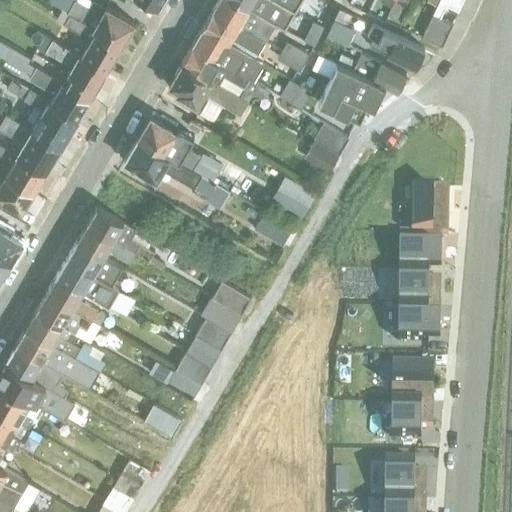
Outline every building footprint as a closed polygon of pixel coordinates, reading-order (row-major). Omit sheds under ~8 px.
[(62,9),(122,45),(136,22),(106,5),(105,8),(91,0),(50,0),(50,1),(62,9)] [(218,0),(213,10),(266,41),(276,24),(251,9),(236,0),(218,0)] [(236,0),(251,9),(276,24),(285,29),(296,11),(276,0),(236,0)] [(276,0),(296,11),(302,0),(276,0)] [(439,0),(438,3),(422,36),(442,45),(453,21),(440,15),(446,2),(459,8),(463,0),(439,0)] [(80,54),(107,71),(122,45),(62,9),(57,20),(90,39),(80,54)] [(203,27),(256,59),(266,41),(213,10),(203,27)] [(334,14),(326,30),(347,40),(355,24),(334,14)] [(313,21),(305,40),(315,44),(323,27),(313,21)] [(193,44),(254,80),(264,63),(256,59),(203,27),(193,44)] [(67,84),(90,99),(107,71),(80,54),(39,30),(33,42),(72,66),(68,72),(72,75),(67,84)] [(425,44),(397,30),(386,51),(415,66),(425,44)] [(282,50),(304,63),(306,64),(311,54),(287,41),(282,50)] [(182,62),(249,101),(252,94),(266,94),(269,89),(254,80),(193,44),(182,62)] [(319,48),(312,62),(326,68),(332,54),(319,48)] [(304,63),(282,50),(278,58),(300,70),(304,63)] [(407,69),(381,56),(372,76),(385,83),(397,89),(407,69)] [(372,76),(337,58),(318,103),(359,123),(368,104),(375,106),(385,83),(372,76)] [(249,101),(182,62),(169,85),(176,89),(174,93),(197,107),(198,105),(202,107),(199,112),(214,120),(223,104),(241,114),(249,101)] [(50,100),(79,117),(90,99),(67,84),(37,66),(29,79),(54,94),(50,100)] [(31,128),(61,147),(79,117),(50,100),(13,78),(7,88),(40,108),(34,119),(36,120),(31,128)] [(290,102),(299,85),(289,79),(280,96),(290,102)] [(299,85),(290,102),(301,109),(312,90),(300,83),(299,85)] [(16,153),(47,172),(61,147),(31,128),(7,113),(0,124),(0,128),(23,142),(16,153)] [(192,169),(193,169),(202,155),(188,146),(173,137),(177,130),(176,129),(151,115),(138,137),(192,169)] [(303,155),(332,167),(347,129),(318,118),(303,155)] [(173,137),(188,146),(194,137),(177,127),(176,129),(177,130),(173,137)] [(192,169),(138,137),(124,160),(157,179),(163,169),(209,197),(207,201),(221,209),(225,201),(229,205),(234,197),(229,195),(231,191),(228,189),(193,169),(192,169)] [(0,171),(34,192),(47,172),(16,153),(0,143),(0,171)] [(193,169),(228,189),(232,181),(218,173),(223,165),(203,153),(202,155),(193,169)] [(34,192),(0,171),(0,197),(23,212),(34,192)] [(302,211),(313,188),(283,173),(272,197),(302,211)] [(449,185),(413,184),(413,231),(400,231),(398,340),(440,341),(441,278),(430,277),(430,268),(441,269),(442,233),(448,233),(449,185)] [(87,223),(136,252),(163,268),(167,263),(153,254),(155,251),(149,247),(153,239),(97,206),(87,223)] [(285,238),(289,224),(258,215),(254,229),(285,238)] [(77,240),(104,256),(108,249),(130,261),(136,252),(87,223),(77,240)] [(0,255),(10,262),(22,241),(0,228),(0,255)] [(67,258),(113,285),(123,268),(104,256),(77,240),(67,258)] [(0,278),(10,262),(0,255),(0,278)] [(55,277),(83,292),(86,287),(90,289),(88,293),(110,306),(119,289),(113,285),(67,258),(55,277)] [(46,292),(101,325),(106,314),(79,299),(83,292),(55,277),(46,292)] [(212,297),(242,314),(252,297),(223,280),(212,297)] [(36,310),(91,342),(101,325),(46,292),(36,310)] [(207,317),(232,331),(242,314),(212,297),(211,296),(201,313),(207,317)] [(26,327),(100,370),(105,360),(100,358),(104,350),(91,342),(36,310),(26,327)] [(197,335),(222,349),(232,331),(207,317),(197,335)] [(16,344),(65,373),(91,387),(100,370),(26,327),(16,344)] [(187,352),(212,366),(222,349),(197,335),(187,352)] [(6,361),(65,396),(70,388),(59,381),(65,373),(16,344),(6,361)] [(177,369),(202,384),(212,366),(187,352),(178,368),(177,369)] [(0,370),(0,381),(38,404),(65,419),(75,402),(65,396),(6,361),(0,370)] [(202,384),(177,369),(169,364),(161,376),(195,395),(202,384)] [(435,364),(390,364),(390,437),(421,438),(421,427),(433,427),(435,364)] [(0,408),(28,425),(30,426),(34,418),(31,416),(38,404),(0,381),(0,408)] [(155,402),(144,419),(173,436),(183,419),(155,402)] [(0,450),(6,441),(17,446),(28,425),(0,408),(0,450)] [(119,476),(139,488),(150,469),(130,457),(119,476)] [(416,461),(384,461),(383,511),(425,511),(427,471),(416,471),(416,461)] [(0,497),(14,506),(24,511),(25,511),(34,498),(24,492),(30,481),(0,463),(0,497)] [(97,511),(125,511),(139,488),(119,476),(97,511)] [(0,511),(9,511),(14,506),(0,497),(0,511)]
